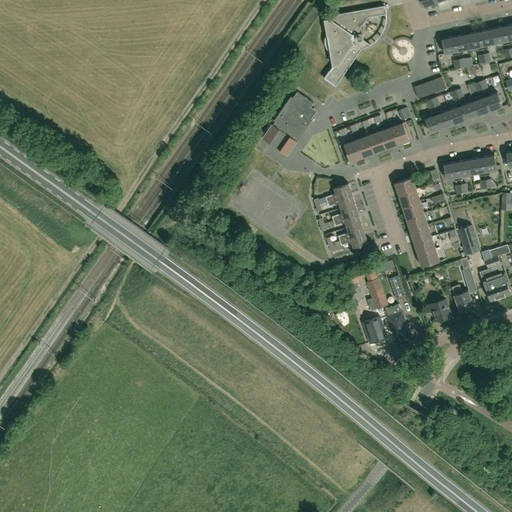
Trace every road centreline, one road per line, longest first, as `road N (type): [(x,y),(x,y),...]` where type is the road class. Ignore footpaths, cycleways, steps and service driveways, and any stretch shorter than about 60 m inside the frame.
road 1 (primary): [(476,511),(281,352),(0,145)]
road 2 (track): [(263,0),(81,262)]
road 3 (residential): [(400,252),(372,170),(459,142),(511,135)]
road 4 (unclassified): [(343,511),(470,332)]
road 5 (residential): [(324,111),(424,73),(416,25)]
